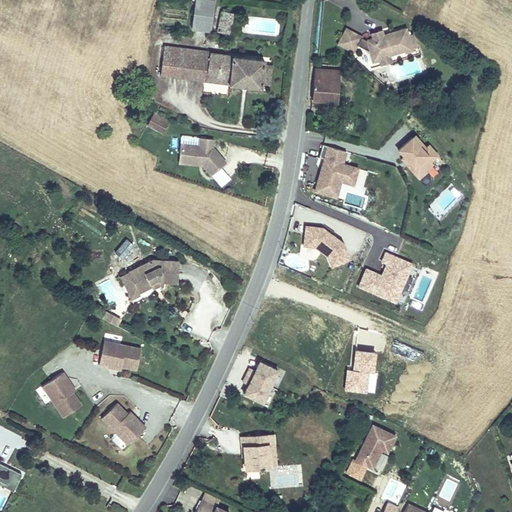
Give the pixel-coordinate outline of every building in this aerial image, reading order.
[(198,0),(162,0),(160,26),(204,31),(206,1),(198,0)] [(210,8),(207,32),(219,32),(220,10),(210,8)] [(340,29),(334,45),(350,51),(352,46),(366,50),(368,60),(377,59),(376,53),(387,49),(389,54),(400,51),(400,53),(408,51),(408,48),(415,47),(411,32),(405,33),(403,25),(389,30),(390,35),(382,37),(380,32),(370,36),(361,39),(356,34),(340,29)] [(202,82),(205,54),(160,49),(159,59),(189,62),(188,80),(202,82)] [(387,49),(376,53),(377,59),(378,62),(390,58),(389,54),(387,49)] [(226,85),(258,88),(258,83),(259,75),(260,65),(260,60),(205,54),(202,82),(226,84),(226,85)] [(188,80),(189,62),(159,59),(157,79),(162,79),(162,78),(175,79),(175,80),(176,81),(176,79),(188,80)] [(259,75),(258,83),(266,84),(267,66),(260,65),(259,75)] [(339,100),(342,69),(318,68),(314,97),(339,100)] [(164,133),(171,120),(155,112),(149,125),(164,133)] [(216,137),(202,136),(202,144),(183,143),(183,154),(190,155),(190,160),(204,160),(207,163),(216,173),(230,160),(216,145),(216,137)] [(424,150),(415,139),(397,155),(410,170),(408,171),(417,182),(441,162),(428,147),(424,150)] [(343,162),(347,150),(325,144),(312,191),(337,197),(341,181),(354,184),(359,166),(343,162)] [(207,163),(204,160),(190,160),(190,155),(183,154),(182,162),(207,163)] [(346,260),(330,218),(297,231),(307,257),(324,251),(329,266),(346,260)] [(123,259),(134,243),(124,237),(114,252),(123,259)] [(365,267),(357,287),(396,303),(413,262),(386,251),(378,272),(365,267)] [(135,289),(146,284),(144,275),(154,271),(154,280),(175,281),(177,260),(151,257),(125,269),(135,289)] [(154,271),(144,275),(146,284),(149,288),(154,284),(154,280),(154,271)] [(105,310),(101,317),(118,325),(121,318),(105,310)] [(136,368),(141,346),(104,338),(99,363),(118,367),(119,365),(136,368)] [(261,403),(279,369),(259,358),(241,393),(261,403)] [(64,416),(82,403),(71,389),(74,387),(62,371),(42,385),(64,416)] [(128,443),(145,426),(129,410),(128,411),(117,400),(101,416),(128,443)] [(387,449),(395,432),(372,422),(356,458),(372,466),(381,447),(387,449)] [(267,433),(241,435),(242,455),(243,468),(256,467),(256,469),(261,468),(260,466),(266,466),(265,444),(268,443),(267,433)] [(374,470),(382,473),(388,454),(380,451),(374,470)] [(0,482),(13,489),(22,472),(0,461),(0,482)] [(292,480),(291,488),(299,489),(300,481),(292,480)] [(224,511),(202,500),(195,511),(224,511)] [(394,511),(397,505),(387,500),(381,511),(394,511)] [(431,511),(408,502),(403,511),(431,511)]
